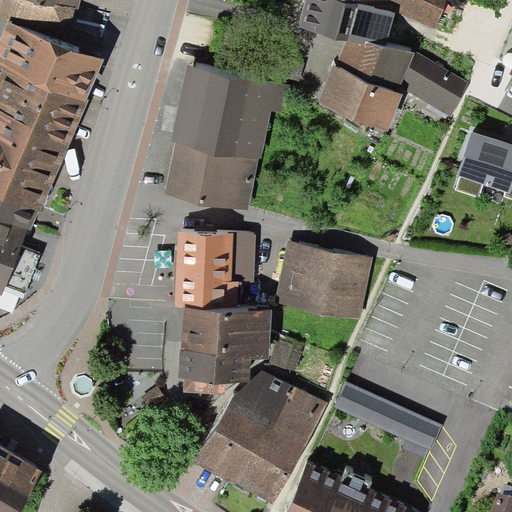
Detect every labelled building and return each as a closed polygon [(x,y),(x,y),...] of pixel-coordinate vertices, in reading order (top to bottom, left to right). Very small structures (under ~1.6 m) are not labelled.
[(0,0),(0,15),(69,32),(75,7),(46,0),(0,0)] [(305,0),(299,28),(348,40),(366,45),(367,41),(387,46),(395,15),(439,27),(445,0),(305,0)] [(104,60),(9,20),(0,40),(0,66),(4,68),(86,103),(104,60)] [(366,45),(348,40),(337,68),(333,65),(319,102),(388,132),(404,88),(450,117),(469,84),(417,52),(387,46),(367,41),(366,45)] [(269,71),(299,81),(304,64),(274,54),(269,71)] [(175,142),(165,194),(248,211),(258,159),(262,159),(271,111),(291,115),(296,87),(186,66),(171,142),(175,142)] [(86,103),(4,68),(0,78),(0,194),(40,212),(86,103)] [(313,130),(302,113),(288,123),(298,139),(313,130)] [(511,199),(511,144),(472,131),(456,174),(461,176),(456,190),(480,197),(484,184),(506,191),(504,197),(511,199)] [(30,233),(40,212),(0,194),(0,296),(1,297),(6,286),(25,294),(41,253),(21,246),(27,232),(30,233)] [(178,232),(175,306),(184,306),(252,310),(256,236),(178,232)] [(289,240),(276,300),(361,317),(373,257),(289,240)] [(184,306),(181,353),(250,356),(269,357),(271,310),(252,310),(184,306)] [(278,339),(270,363),(295,372),(306,343),(296,339),(294,344),(278,339)] [(225,381),(250,382),(250,356),(181,353),(179,379),(185,379),(184,393),(224,394),(225,381)] [(236,484),(291,383),(263,371),(250,382),(233,396),(193,462),(236,484)] [(444,423),(347,380),(335,407),(407,439),(403,447),(425,457),(429,448),(432,450),(444,423)] [(291,383),(236,484),(273,505),(328,404),(291,383)] [(167,398),(157,385),(142,397),(152,410),(167,398)] [(0,473),(12,453),(0,445),(0,473)] [(0,511),(17,511),(43,470),(12,453),(0,473),(0,511)] [(343,477),(309,461),(285,511),(421,511),(370,489),(373,483),(346,470),(343,477)] [(511,486),(504,484),(501,494),(511,497),(511,486)] [(511,511),(511,497),(501,494),(497,493),(491,511),(511,511)]
